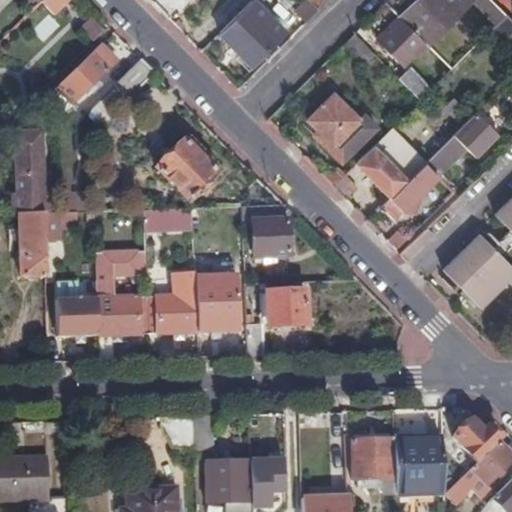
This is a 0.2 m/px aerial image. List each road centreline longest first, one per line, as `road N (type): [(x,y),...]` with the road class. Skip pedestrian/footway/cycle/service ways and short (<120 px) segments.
road 1 (residential): [(491,379),(0,394)]
road 2 (residential): [(491,379),(238,122)]
road 3 (residential): [(360,0),(238,122)]
road 4 (residential): [(238,122),(119,0)]
road 5 (unknown): [(403,289),(511,178)]
